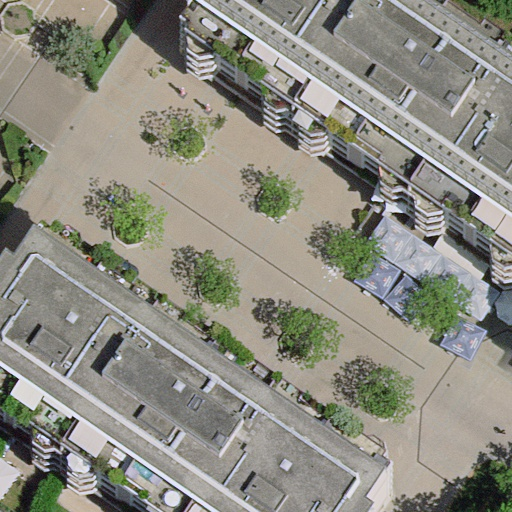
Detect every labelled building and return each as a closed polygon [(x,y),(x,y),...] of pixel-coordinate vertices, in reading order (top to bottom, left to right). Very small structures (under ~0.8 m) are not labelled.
[(218,0),(181,54),(299,135),(389,0),(218,0)] [(394,0),(389,0),(299,135),(415,214),(507,78),(394,0)] [(511,81),(507,78),(415,214),(511,279),(511,81)] [(160,335),(41,256),(0,316),(0,427),(66,473),(160,335)] [(160,335),(66,473),(124,511),(211,511),(276,415),(160,335)] [(276,415),(211,511),(383,511),(394,497),(276,415)]
